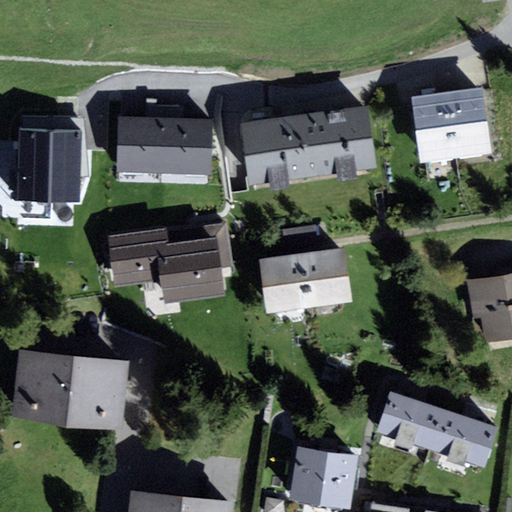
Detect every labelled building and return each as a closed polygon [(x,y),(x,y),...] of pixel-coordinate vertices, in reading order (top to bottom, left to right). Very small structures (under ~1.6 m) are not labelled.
[(483,88),(447,92),(456,157),(491,153),(483,88)] [(447,92),(412,97),(420,162),(456,157),(447,92)] [(367,106),(241,123),(249,185),(270,183),(271,191),(290,189),(289,180),(337,173),(338,182),(357,179),(356,171),(376,168),(367,106)] [(18,116),(18,131),(80,132),(81,117),(18,116)] [(165,118),(118,116),(116,171),(163,173),(165,118)] [(213,120),(165,118),(163,173),(210,175),(213,120)] [(79,201),(80,132),(18,131),(17,200),(79,201)] [(226,221),(108,237),(115,285),(161,279),(164,303),(225,295),(221,268),(232,267),(226,221)] [(309,308),(352,303),(344,247),(302,253),(309,308)] [(266,314),(309,308),(302,253),(259,259),(266,314)] [(511,272),(465,281),(474,329),(482,328),(485,344),(511,339),(511,272)] [(122,429),(129,361),(18,349),(10,418),(122,429)] [(444,410),(390,392),(376,433),(395,439),(394,444),(411,450),(413,445),(430,451),(444,410)] [(498,428),(444,410),(430,451),(448,457),(446,461),(464,466),(466,462),(484,469),(498,428)] [(358,457),(297,448),(289,500),(349,510),(358,457)] [(232,511),(234,502),(132,491),(129,511),(232,511)] [(409,511),(410,509),(371,503),(369,511),(409,511)]
